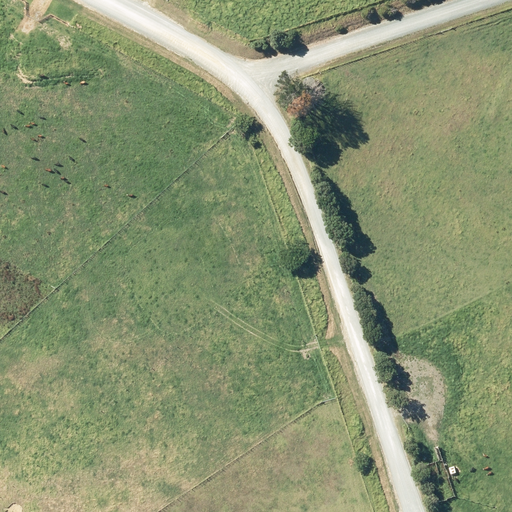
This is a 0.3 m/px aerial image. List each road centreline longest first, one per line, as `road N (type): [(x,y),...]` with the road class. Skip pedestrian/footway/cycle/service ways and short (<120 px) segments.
road 1 (unclassified): [(413,511),(298,168),(249,87)]
road 2 (unclassified): [(495,0),(281,68),(249,87)]
road 3 (unclassified): [(249,87),(107,0)]
